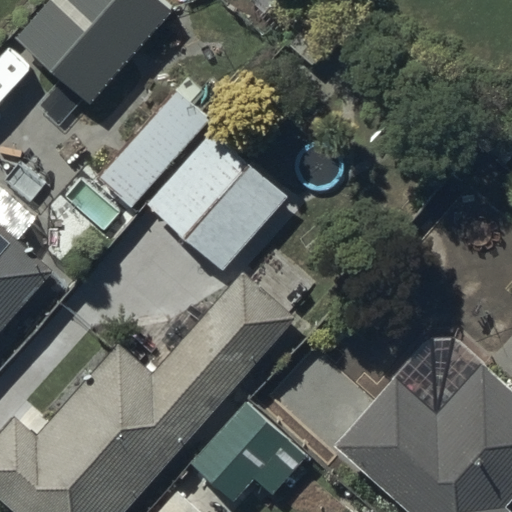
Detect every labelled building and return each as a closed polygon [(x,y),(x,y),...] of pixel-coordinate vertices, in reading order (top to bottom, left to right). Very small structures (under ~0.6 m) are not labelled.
[(163,0),(44,0),(12,37),(89,107),(173,8),(163,0)] [(92,172),(130,208),(212,118),(176,85),(133,131),(137,134),(118,155),(112,150),(92,172)] [(213,129),(146,202),(222,271),(289,196),(213,129)] [(0,362),(8,354),(0,346),(0,331),(55,271),(19,239),(38,218),(0,183),(0,362)] [(26,399),(0,428),(0,499),(14,511),(124,511),(297,317),(243,269),(152,371),(116,338),(46,417),(26,399)] [(314,341),(262,397),(318,449),(362,402),(339,380),(347,372),(314,341)] [(397,376),(334,444),(409,511),(511,511),(511,391),(482,364),(438,413),(397,376)] [(246,400),(189,462),(234,502),(254,479),(272,495),(308,455),(246,400)] [(200,511),(171,484),(143,511),(200,511)]
